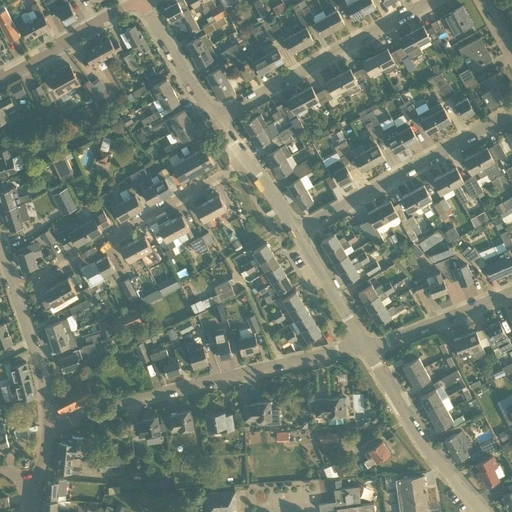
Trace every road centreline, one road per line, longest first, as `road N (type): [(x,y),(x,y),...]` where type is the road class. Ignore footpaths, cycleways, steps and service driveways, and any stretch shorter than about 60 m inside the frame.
road 1 (unclassified): [(47,429),(366,347)]
road 2 (residential): [(16,293),(245,159)]
road 3 (residential): [(216,119),(434,0)]
road 4 (residential): [(295,231),(511,114)]
road 5 (residential): [(0,80),(140,0)]
road 6 (unclassified): [(366,347),(511,291)]
road 7 (residential): [(216,119),(140,0)]
road 8 (tertiary): [(47,429),(44,383),(16,293)]
road 9 (residential): [(366,347),(295,231)]
road 10 (unclassified): [(483,511),(401,406)]
